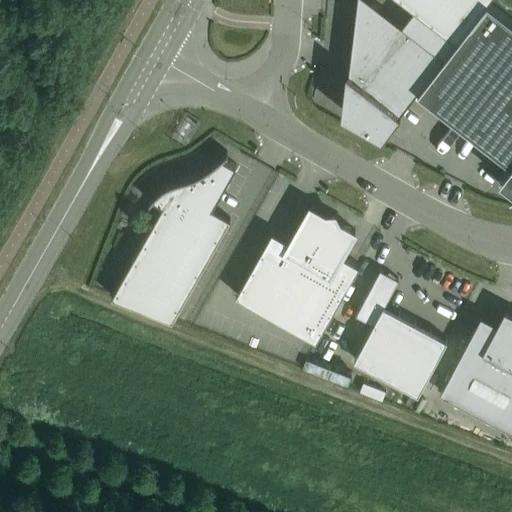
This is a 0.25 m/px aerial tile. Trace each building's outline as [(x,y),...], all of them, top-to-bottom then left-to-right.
[(381,133),(417,88),(443,54),(405,25),(372,0),(369,0),(358,14),(368,22),(356,38),(365,46),(353,61),(364,71),(353,84),(351,84),(348,114),(381,133)] [(404,0),(417,10),(405,25),(443,54),(455,39),(484,0),(404,0)] [(443,54),(417,88),(510,160),(498,175),(511,185),(511,189),(509,190),(510,192),(511,190),(511,17),(489,0),(484,0),(455,39),(443,54)] [(216,159),(212,162),(201,169),(196,172),(192,174),(179,178),(165,184),(163,184),(162,185),(158,188),(155,191),(149,197),(149,199),(150,200),(152,197),(162,203),(111,294),(171,318),(230,216),(211,206),(236,163),(222,155),(227,151),(227,150),(219,156),(216,159)] [(272,229),(235,293),(315,338),(359,263),(341,253),(355,229),(338,219),(334,212),(326,212),(310,203),(289,239),(272,229)] [(371,321),(351,356),(414,392),(444,338),(383,303),(393,286),(374,275),(354,312),(371,321)] [(511,310),(504,306),(490,332),(476,325),(479,320),(477,319),(439,390),(511,428),(511,310)] [(187,334),(198,312),(188,307),(177,329),(187,334)]
